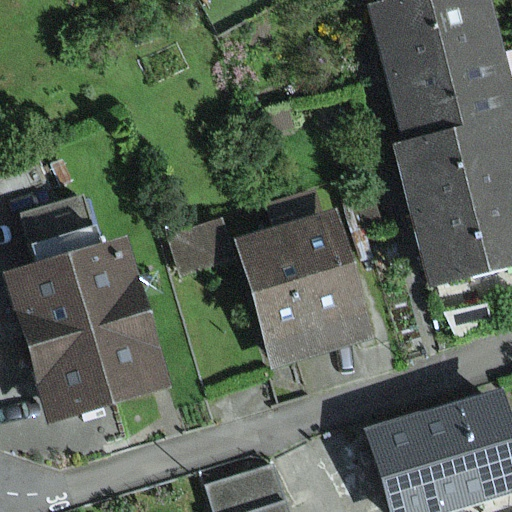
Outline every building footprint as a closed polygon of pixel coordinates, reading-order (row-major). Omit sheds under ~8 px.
[(389,75),(493,49),(480,0),(388,0),(371,4),(389,75)] [(510,118),(493,49),(389,75),(406,144),(498,121),(510,118)] [(394,147),(410,209),(511,183),(511,176),(498,121),(406,144),(394,147)] [(511,183),(410,209),(427,276),(511,254),(511,183)] [(262,337),(364,312),(338,204),(235,229),(262,337)] [(36,413),(155,384),(121,248),(3,277),(36,413)] [(358,451),(374,511),(431,511),(511,490),(511,478),(495,414),(358,451)] [(210,511),(282,511),(271,463),(203,478),(210,511)]
